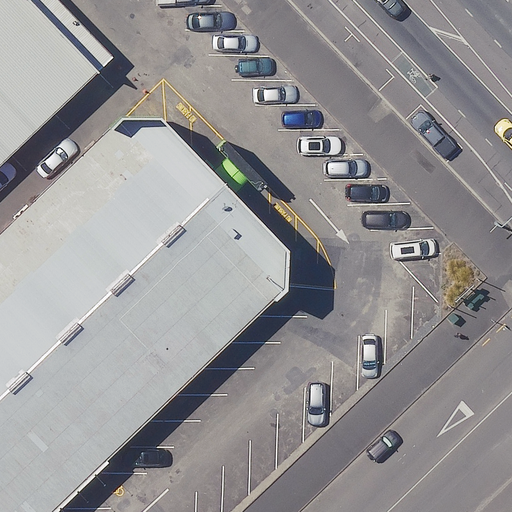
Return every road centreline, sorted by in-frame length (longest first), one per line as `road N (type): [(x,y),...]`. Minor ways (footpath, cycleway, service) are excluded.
road 1 (unclassified): [(383,511),(511,389)]
road 2 (secondary): [(511,99),(421,0)]
